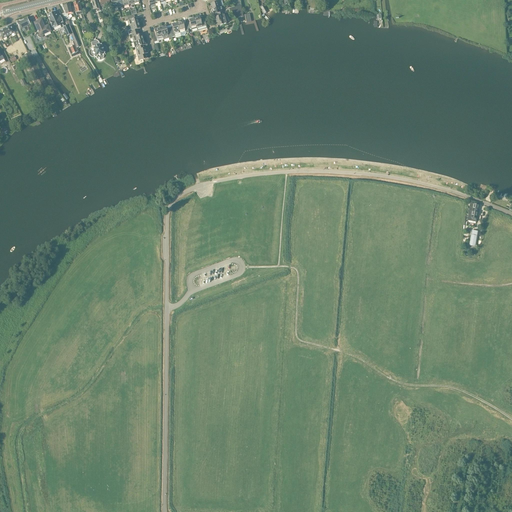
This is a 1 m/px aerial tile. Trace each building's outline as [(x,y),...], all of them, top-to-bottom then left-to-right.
[(100,11),(96,0),(90,0),(94,10),(97,9),(97,11),(100,11)] [(118,8),(115,0),(110,0),(113,9),(118,8)] [(221,7),(220,1),(219,1),(218,0),(213,0),(213,3),(210,4),(212,9),(221,7)] [(81,11),(79,2),(73,4),(75,13),(76,16),(80,14),(82,20),(84,19),(81,11)] [(71,13),(69,5),(63,6),(64,9),(65,13),(63,14),(64,19),(68,18),(67,13),(71,13)] [(223,12),(221,7),(212,9),(213,15),(217,14),(217,17),(223,15),(222,12),(223,12)] [(53,27),(53,29),(60,26),(60,24),(63,23),(60,16),(57,18),(56,16),(56,15),(56,16),(54,12),(47,15),(50,21),(49,21),(52,28),(53,27)] [(229,22),(226,15),(224,16),(223,15),(217,17),(214,17),(216,26),(226,23),(226,22),(229,22)] [(138,23),(137,18),(135,18),(134,16),(124,18),(125,21),(127,21),(129,26),(138,23)] [(207,29),(204,18),(200,19),(199,17),(194,19),(197,28),(198,32),(207,29)] [(30,25),(27,18),(22,20),(25,27),(30,25)] [(197,28),(194,19),(188,20),(189,22),(186,23),(188,29),(191,28),(191,30),(197,28)] [(25,27),(22,20),(17,23),(20,30),(25,27)] [(50,32),(48,25),(45,27),(44,25),(43,24),(41,20),(33,23),(38,33),(37,35),(38,37),(40,38),(42,37),(43,35),(50,32)] [(69,20),(66,21),(75,45),(76,47),(78,46),(71,27),(69,20)] [(189,33),(188,29),(186,23),(183,24),(182,22),(177,23),(181,37),(185,35),(186,33),(189,33)] [(130,30),(127,31),(129,35),(133,34),(138,32),(138,29),(140,29),(138,23),(129,26),(130,30)] [(172,27),(169,28),(172,39),(172,37),(175,37),(175,38),(181,37),(177,23),(171,25),(172,27)] [(0,36),(2,39),(14,32),(10,25),(0,30),(0,36)] [(172,39),(169,28),(166,29),(165,27),(160,28),(163,38),(163,40),(164,40),(168,38),(170,39),(172,39)] [(163,38),(160,28),(154,30),(154,32),(151,33),(154,44),(159,43),(158,39),(163,38)] [(143,40),(141,34),(139,35),(138,32),(133,34),(129,35),(130,39),(132,39),(133,43),(143,40)] [(102,45),(101,45),(101,44),(100,44),(99,42),(98,41),(97,41),(97,40),(95,40),(94,40),(93,41),(92,41),(92,42),(91,43),(91,45),(92,47),(91,48),(91,49),(90,50),(89,51),(89,53),(89,54),(90,55),(91,56),(92,57),(93,57),(94,56),(94,57),(95,57),(96,57),(96,58),(97,59),(98,59),(99,60),(100,60),(101,60),(102,59),(103,59),(103,58),(104,57),(104,56),(103,55),(104,55),(104,54),(104,53),(105,52),(106,51),(107,50),(107,49),(107,47),(106,46),(105,46),(104,45),(102,45)] [(147,45),(146,42),(144,43),(143,40),(133,43),(135,48),(144,45),(147,45)] [(78,51),(76,47),(75,45),(67,48),(72,58),(78,55),(77,52),(78,51)] [(148,58),(146,51),(149,51),(148,47),(145,48),(144,45),(135,48),(136,51),(138,61),(148,58)] [(48,88),(30,53),(22,56),(40,92),(48,88)] [(477,218),(479,205),(470,204),(467,220),(476,222),(477,218)] [(475,247),(478,231),(471,230),(469,246),(475,247)]
